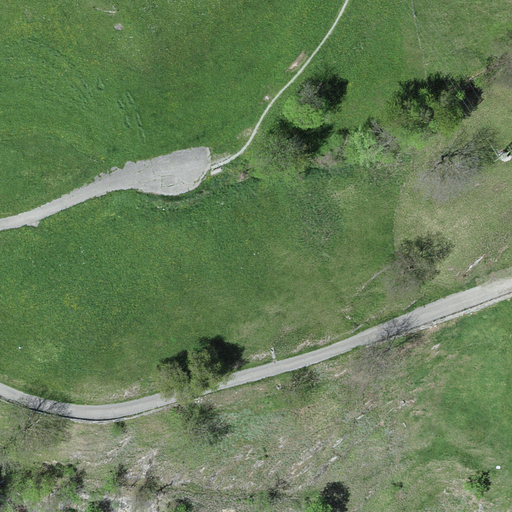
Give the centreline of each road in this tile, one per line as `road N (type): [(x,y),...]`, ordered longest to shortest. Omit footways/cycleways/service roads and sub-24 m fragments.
road 1 (residential): [(511,285),(288,364),(128,409),(68,410),(0,389)]
road 2 (residential): [(0,225),(91,189),(209,162)]
